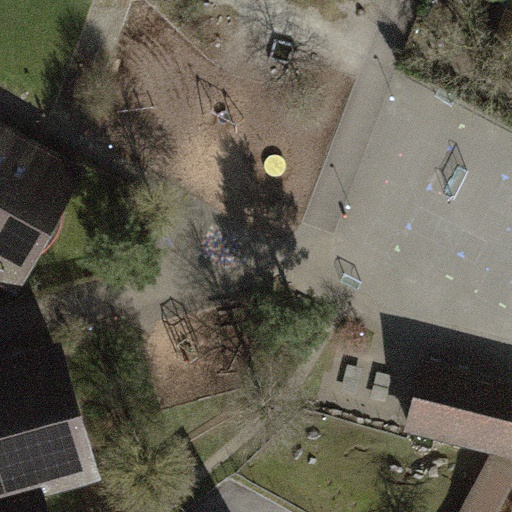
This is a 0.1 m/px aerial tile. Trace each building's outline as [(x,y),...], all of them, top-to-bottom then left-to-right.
[(511,0),(502,0),(482,50),(511,62),(511,0)] [(96,170),(0,117),(0,278),(28,294),(96,170)] [(0,511),(55,511),(52,498),(108,482),(68,343),(0,361),(0,511)] [(511,384),(418,363),(401,438),(487,458),(511,463),(511,384)] [(497,511),(511,486),(511,463),(487,458),(457,511),(497,511)]
